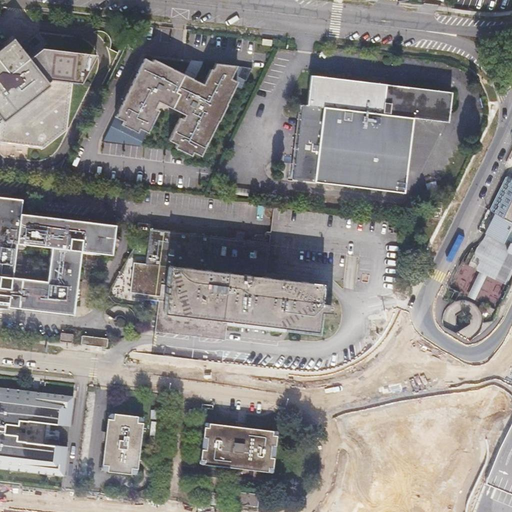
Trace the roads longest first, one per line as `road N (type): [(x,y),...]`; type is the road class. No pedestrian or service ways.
road 1 (unclassified): [(505,116),(416,312),(402,398)]
road 2 (unclassified): [(286,389),(0,354)]
road 3 (unknown): [(12,21),(104,40),(65,151),(46,162),(0,157)]
road 4 (unclassified): [(286,389),(333,430),(341,458),(325,501),(312,511)]
road 5 (unclassified): [(149,511),(0,493)]
road 6 (residential): [(280,12),(423,30)]
road 7 (residential): [(423,30),(490,64),(505,116)]
